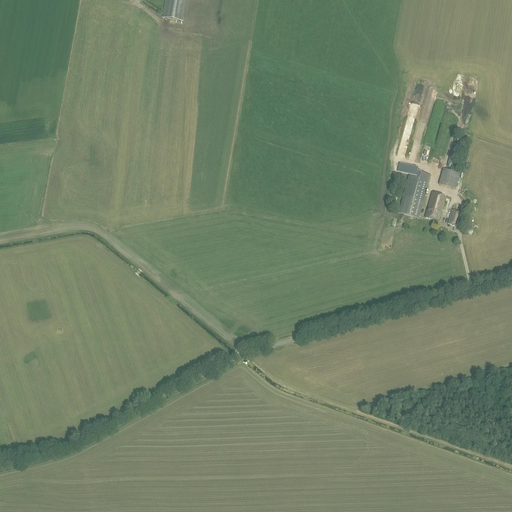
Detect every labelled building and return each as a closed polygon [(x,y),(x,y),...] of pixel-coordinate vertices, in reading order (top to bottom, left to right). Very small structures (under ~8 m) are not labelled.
[(165,0),(162,18),(183,22),(186,0),(165,0)] [(436,110),(434,117),(441,119),(443,112),(436,110)] [(451,149),(447,167),(453,168),(458,150),(451,149)] [(439,185),(455,189),(459,174),(443,169),(439,185)] [(431,176),(410,170),(399,214),(419,219),(431,176)] [(445,196),(432,193),(425,218),(439,222),(445,196)] [(451,211),(448,224),(458,227),(462,213),(451,211)]
